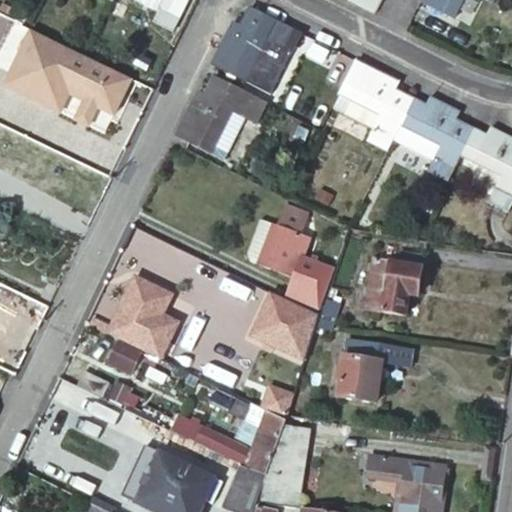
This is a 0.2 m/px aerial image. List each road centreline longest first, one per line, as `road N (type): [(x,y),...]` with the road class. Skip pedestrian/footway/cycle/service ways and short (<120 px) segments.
road 1 (residential): [(0,456),(218,0)]
road 2 (residential): [(511,95),(305,0)]
